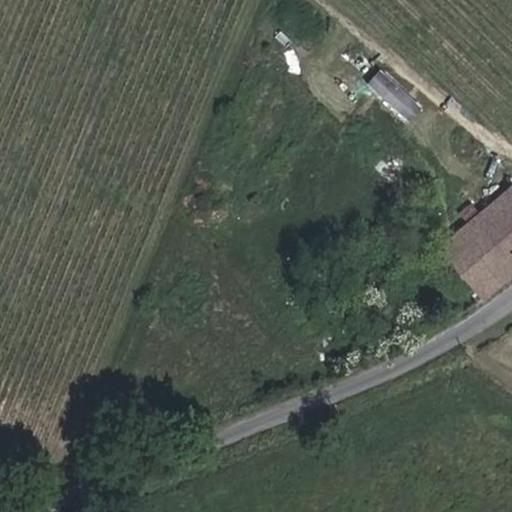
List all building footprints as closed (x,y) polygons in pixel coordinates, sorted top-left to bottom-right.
[(364,86),(411,120),(424,102),(377,69),(364,86)] [(481,301),(511,276),(511,185),(478,215),(469,206),(460,214),(468,223),(438,249),(481,301)] [(345,322),(355,316),(345,302),(336,307),(345,322)] [(337,335),(334,337),(318,315),(311,321),(319,332),(312,337),(323,353),(332,348),(340,361),(356,356),(353,349),(346,352),(337,335)] [(367,353),(384,349),(381,341),(364,345),(367,353)]
